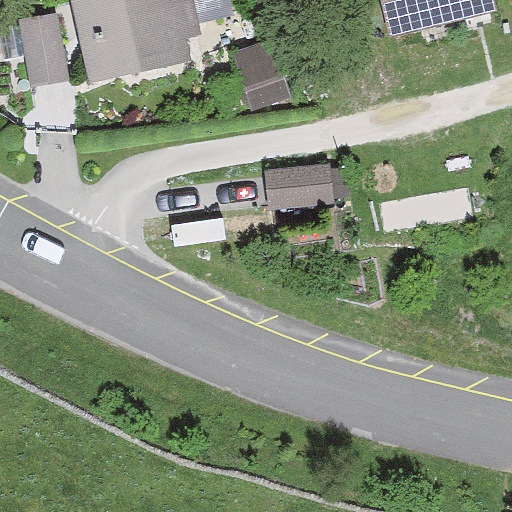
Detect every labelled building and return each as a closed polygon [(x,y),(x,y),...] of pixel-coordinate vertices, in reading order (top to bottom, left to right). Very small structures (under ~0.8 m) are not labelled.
[(74,0),(94,81),(193,57),(179,0),(74,0)] [(382,0),(391,36),(497,11),(494,0),(382,0)] [(55,13),(21,20),(34,85),(69,79),(55,13)] [(259,102),(299,92),(285,36),(244,47),(259,102)] [(331,166),(267,172),(270,210),(334,204),(331,166)]
